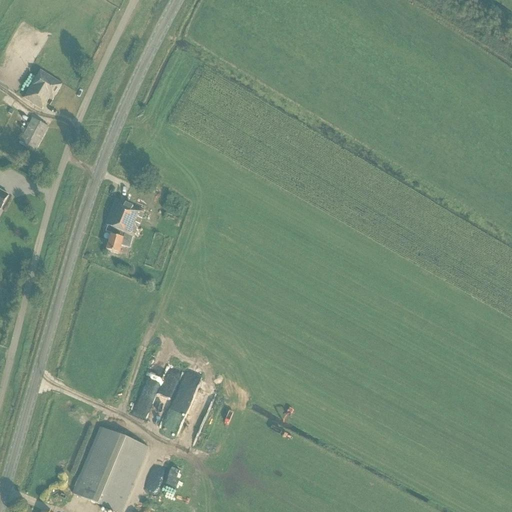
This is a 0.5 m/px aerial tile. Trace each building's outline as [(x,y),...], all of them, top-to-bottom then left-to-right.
[(23,99),(42,110),(49,99),(52,101),(62,85),(40,71),(23,99)] [(48,127),(32,119),(19,144),(36,152),(48,127)] [(0,207),(1,208),(8,196),(0,191),(0,207)] [(107,251),(119,254),(121,246),(130,249),(133,238),(144,213),(116,200),(106,225),(108,226),(106,232),(112,234),(107,251)] [(151,371),(162,374),(165,364),(154,361),(151,371)] [(178,377),(164,372),(149,410),(154,412),(152,417),(161,421),(178,377)] [(176,391),(190,397),(197,380),(184,374),(176,391)] [(212,422),(218,425),(226,407),(220,405),(212,422)] [(73,495),(113,511),(121,511),(149,449),(101,429),(73,495)]
